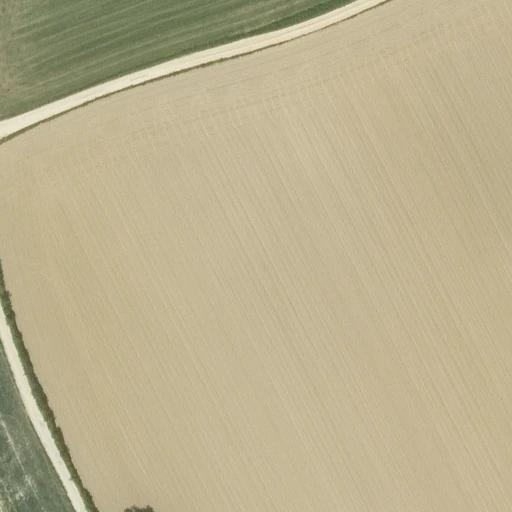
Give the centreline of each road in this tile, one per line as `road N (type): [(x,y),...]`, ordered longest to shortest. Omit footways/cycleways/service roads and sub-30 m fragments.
road 1 (track): [(0,129),(372,0)]
road 2 (track): [(80,511),(0,322)]
